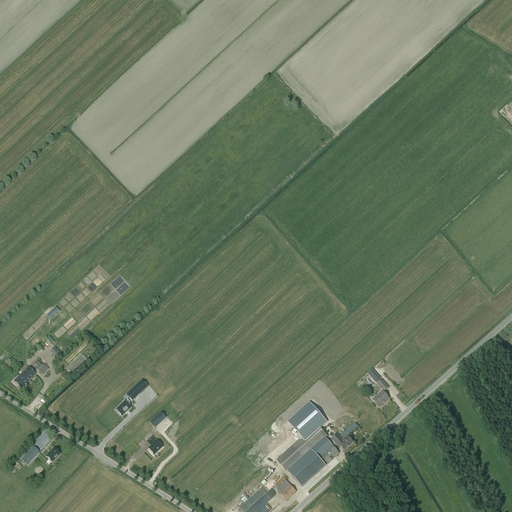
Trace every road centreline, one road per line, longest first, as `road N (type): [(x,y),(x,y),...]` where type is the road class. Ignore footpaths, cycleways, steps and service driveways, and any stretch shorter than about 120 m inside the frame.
road 1 (tertiary): [(293,511),(511,316)]
road 2 (unclassified): [(189,511),(0,393)]
